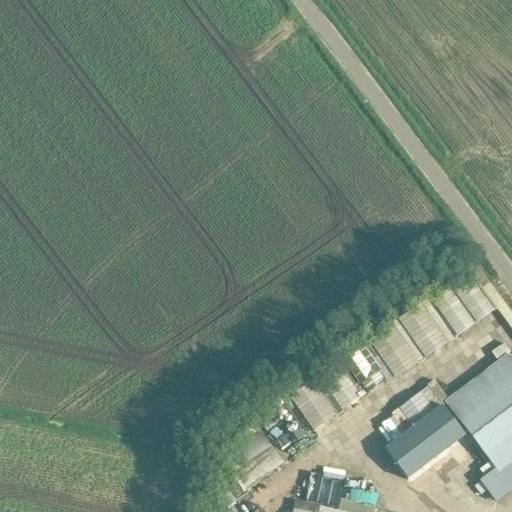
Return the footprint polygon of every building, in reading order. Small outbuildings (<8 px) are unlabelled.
[(442,340),(488,313),(467,277),(421,305),(442,340)] [(475,289),(492,313),(405,374),(419,395),(445,377),(452,386),(511,344),(511,320),(485,282),(475,289)] [(415,360),(441,344),(419,309),(393,325),(415,360)] [(388,380),(412,365),(391,330),(367,345),(388,380)] [(345,357),(366,385),(373,380),(352,352),(345,357)] [(511,358),(509,355),(446,403),(496,469),(480,482),(496,503),(511,490),(511,358)] [(340,409),(358,397),(339,370),(321,382),(340,409)] [(307,430),(330,415),(313,389),(290,405),(307,430)] [(465,435),(443,406),(386,449),(408,479),(465,435)] [(283,464),(254,425),(214,455),(222,465),(212,472),(233,501),(283,464)] [(311,474),(304,502),(324,507),(331,479),(311,474)]
